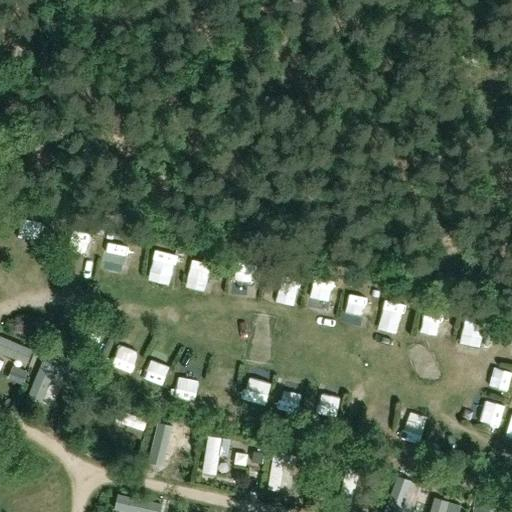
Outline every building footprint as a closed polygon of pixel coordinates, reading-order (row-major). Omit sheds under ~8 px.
[(0,216),(0,242),(13,245),(19,221),(0,216)] [(93,230),(86,256),(104,260),(111,234),(93,230)] [(142,269),(146,241),(129,238),(124,267),(142,269)] [(169,248),(165,276),(187,280),(191,252),(169,248)] [(223,281),(224,253),(208,252),(207,281),(223,281)] [(264,294),(267,263),(252,262),(249,292),(264,294)] [(284,298),(299,299),(301,277),(285,276),(284,298)] [(323,306),(342,307),(343,279),(324,278),(323,306)] [(360,288),(359,316),(379,317),(380,289),(360,288)] [(400,295),(394,317),(413,322),(419,300),(400,295)] [(482,330),(499,333),(502,320),(484,317),(482,330)] [(43,357),(47,345),(13,334),(9,346),(43,357)] [(15,368),(20,356),(8,351),(3,363),(15,368)] [(248,394),(251,373),(230,370),(227,391),(248,394)] [(182,457),(190,422),(177,419),(170,454),(182,457)] [(219,468),(233,469),(237,432),(222,431),(219,468)] [(262,462),(265,450),(252,446),(249,458),(262,462)] [(290,447),(286,472),(296,474),(300,449),(290,447)] [(367,482),(369,464),(360,463),(358,481),(367,482)] [(404,496),(415,500),(424,476),(414,472),(404,496)] [(137,488),(133,503),(169,511),(171,511),(175,497),(137,488)]
